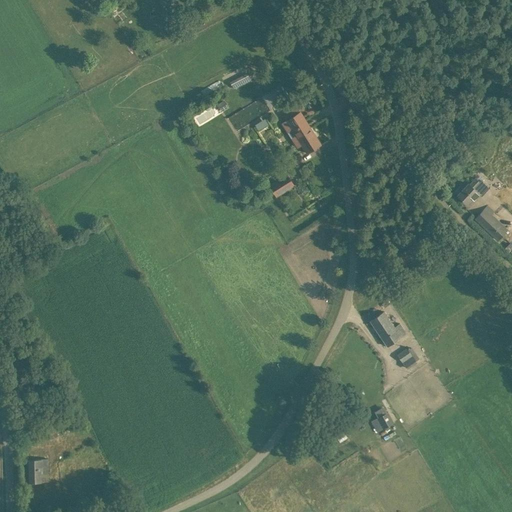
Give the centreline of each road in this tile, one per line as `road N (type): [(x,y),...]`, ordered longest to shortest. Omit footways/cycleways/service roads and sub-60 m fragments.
road 1 (unclassified): [(161,511),(259,455),(346,310),(346,164),(324,69)]
road 2 (unclassified): [(511,267),(324,69)]
